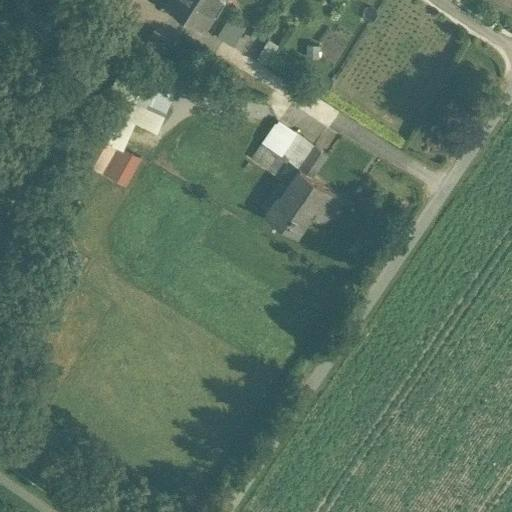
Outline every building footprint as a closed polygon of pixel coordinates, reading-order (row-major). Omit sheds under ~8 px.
[(166,0),(163,4),(204,30),(222,0),(166,0)] [(278,45),(269,39),(257,58),(266,64),(278,45)] [(105,105),(95,126),(108,132),(118,111),(105,105)] [(327,152),(303,135),(287,159),(300,167),(281,194),(279,192),(265,213),(297,234),(315,206),(329,215),(342,196),(312,175),(327,152)] [(145,159),(108,138),(92,166),(129,186),(145,159)]
